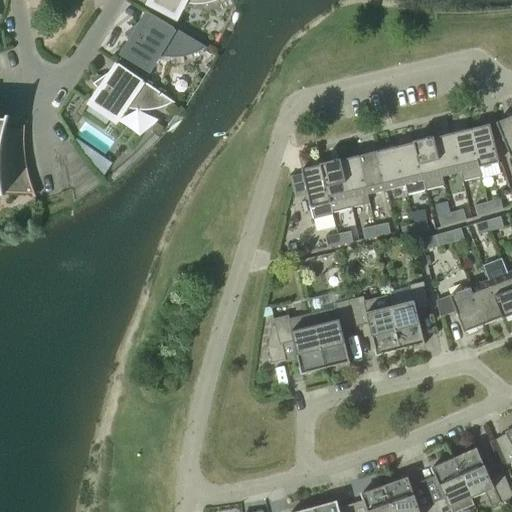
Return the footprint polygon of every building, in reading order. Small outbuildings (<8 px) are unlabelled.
[(152,0),(150,4),(176,18),(184,4),(189,5),(194,5),(199,5),(204,5),(209,4),(214,3),(218,1),(220,0),(152,0)] [(202,51),(206,48),(207,49),(207,48),(149,13),(142,25),(139,24),(125,34),(132,41),(124,55),(150,70),(158,56),(163,57),(168,58),(173,58),(178,58),(183,57),(188,57),(193,55),(197,53),(202,51)] [(169,105),(173,103),(175,104),(175,103),(119,64),(111,76),(108,74),(93,84),(100,91),(87,111),(105,123),(109,117),(116,121),(125,108),(130,109),(135,110),(140,111),(145,111),(150,111),(155,110),(160,109),(164,107),(169,105)] [(4,134),(5,129),(9,116),(7,116),(6,119),(0,119),(0,193),(1,193),(2,196),(4,196),(3,193),(2,189),(2,184),(1,180),(1,176),(1,172),(1,168),(1,163),(1,159),(1,155),(2,151),(2,147),(3,143),(3,138),(4,134)] [(511,116),(496,123),(511,160),(511,116)] [(490,125),(470,130),(479,168),(499,163),(490,125)] [(22,130),(5,129),(4,134),(3,138),(3,143),(24,143),(24,138),(25,132),(25,126),(22,126),(22,130)] [(470,130),(452,134),(461,172),(463,182),(482,177),(479,168),(470,130)] [(452,134),(434,138),(433,139),(442,177),(461,172),(452,134)] [(433,139),(434,138),(433,137),(413,142),(414,143),(423,181),(426,191),(444,186),(442,177),(433,139)] [(24,143),(3,143),(2,147),(2,151),(1,155),(25,156),(25,152),(24,143)] [(414,143),(395,148),(405,186),(423,181),(414,143)] [(395,148),(377,152),(386,190),(405,186),(395,148)] [(377,152),(358,157),(367,195),(386,190),(377,152)] [(25,156),(1,155),(1,159),(1,163),(1,168),(27,168),(26,164),(25,156)] [(358,157),(340,161),(351,209),(370,204),(367,195),(358,157)] [(340,161),(340,160),(320,164),(320,166),(321,165),(332,213),(351,209),(340,161)] [(321,165),(320,166),(302,170),(314,220),(333,215),(332,213),(321,165)] [(27,168),(1,168),(1,172),(1,176),(1,180),(30,181),(29,177),(28,173),(27,168)] [(32,187),(30,181),(1,180),(2,184),(2,189),(3,193),(32,194),(33,198),(34,198),(36,198),(34,192),(32,187)] [(487,203),(490,213),(503,210),(500,199),(487,203)] [(490,213),(487,203),(474,206),(478,217),(490,213)] [(450,213),(454,224),(466,220),(463,210),(450,213)] [(454,224),(450,213),(438,217),(441,228),(454,224)] [(488,221),(491,231),(504,228),(501,217),(488,221)] [(413,224),(417,235),(429,231),(426,220),(413,224)] [(491,231),(488,221),(475,224),(479,235),(491,231)] [(388,223),(375,226),(378,237),(391,234),(388,223)] [(417,235),(413,224),(401,228),(404,238),(417,235)] [(378,237),(375,226),(363,229),(365,240),(378,237)] [(449,232),(452,243),(464,239),(461,229),(449,232)] [(351,232),(338,234),(340,245),(353,243),(351,232)] [(449,232),(436,236),(429,238),(425,240),(423,244),(423,247),(424,251),(452,243),(449,232)] [(340,245),(338,234),(325,237),(328,248),(340,245)] [(511,285),(507,273),(488,281),(503,317),(502,318),(503,319),(511,315),(511,285)] [(488,281),(470,288),(484,325),(502,318),(503,317),(488,281)] [(413,301),(390,307),(400,350),(425,344),(417,312),(430,308),(424,282),(409,286),(413,301)] [(484,325),(470,288),(450,296),(464,332),(484,325)] [(400,350),(390,307),(387,296),(364,302),(363,297),(349,301),(355,327),(369,324),(375,349),(377,355),(381,354),(400,350)] [(335,309),(312,315),(326,368),(350,362),(342,330),(355,327),(349,301),(334,304),(335,309)] [(326,368),(312,315),(290,320),(288,316),(274,319),(275,326),(272,327),(270,338),(269,338),(268,347),(272,363),(271,364),(286,361),(285,357),(297,354),(300,368),(302,374),(306,373),(326,368)] [(511,428),(505,433),(511,446),(511,449),(502,455),(507,465),(511,463),(511,428)] [(476,448),(454,458),(471,498),(485,492),(491,507),(511,497),(511,494),(502,472),(490,478),(476,448)] [(471,498),(454,458),(435,466),(431,468),(434,474),(444,498),(432,503),(434,511),(451,511),(450,508),(471,498)] [(408,477),(384,485),(393,511),(434,511),(432,503),(418,508),(408,477)] [(367,511),(393,511),(384,485),(365,492),(361,494),(363,500),(367,511)] [(339,511),(337,501),(313,507),(314,511),(339,511)]
